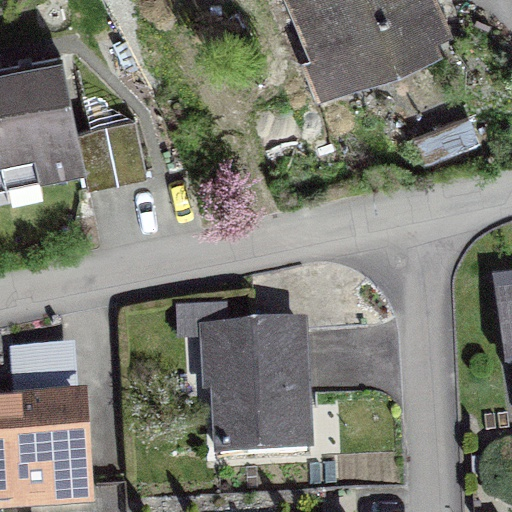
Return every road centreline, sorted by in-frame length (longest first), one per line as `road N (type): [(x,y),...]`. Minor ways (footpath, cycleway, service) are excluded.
road 1 (residential): [(414,210),(0,297)]
road 2 (residential): [(414,210),(432,511)]
